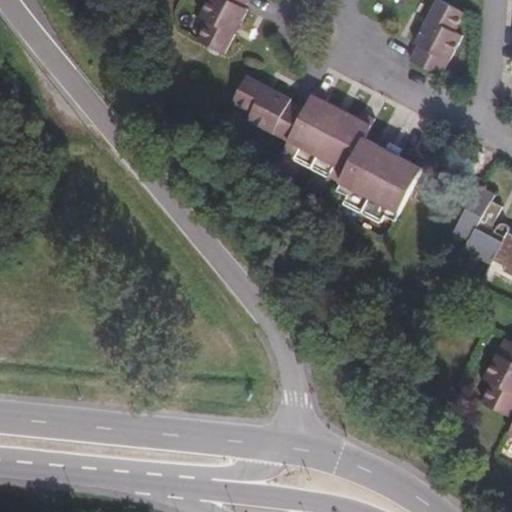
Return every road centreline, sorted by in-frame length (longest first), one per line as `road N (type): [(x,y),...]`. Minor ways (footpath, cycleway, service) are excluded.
road 1 (motorway): [(293,447),(295,376),(267,313),(4,0)]
road 2 (secondary): [(293,447),(0,419)]
road 3 (secondary): [(0,466),(166,483)]
road 4 (secondary): [(439,511),(370,470),(293,447)]
road 5 (residential): [(479,124),(342,42)]
road 6 (residential): [(479,124),(496,0)]
